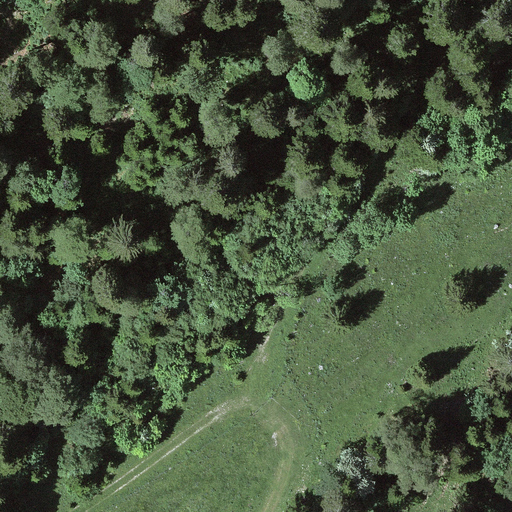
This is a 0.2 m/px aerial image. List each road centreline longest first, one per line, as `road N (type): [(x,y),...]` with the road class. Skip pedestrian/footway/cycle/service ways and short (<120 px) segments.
road 1 (track): [(254,403),(272,322),(459,0)]
road 2 (track): [(270,511),(286,473),(286,435),(254,403),(202,423),(81,511)]
